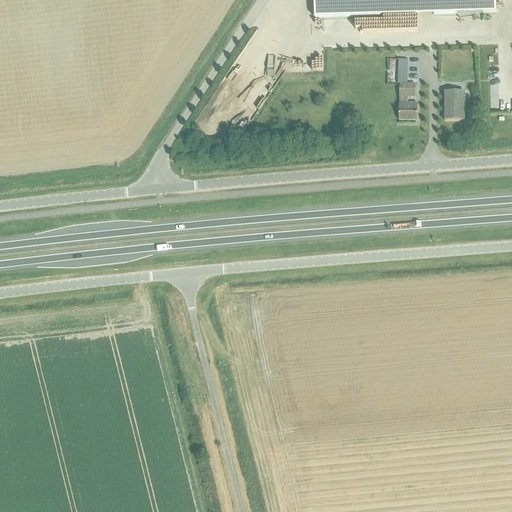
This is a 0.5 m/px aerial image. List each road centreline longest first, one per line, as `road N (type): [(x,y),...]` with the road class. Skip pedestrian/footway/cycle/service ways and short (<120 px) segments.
road 1 (trunk): [(511,199),(0,246)]
road 2 (trunk): [(0,264),(511,218)]
road 3 (unclassified): [(157,188),(511,160)]
road 4 (unclassified): [(182,274),(511,246)]
road 5 (unclassified): [(239,511),(182,274)]
road 6 (unclassified): [(157,188),(162,153),(262,0)]
road 7 (unclassified): [(0,294),(182,274)]
road 8 (unclassified): [(0,207),(157,188)]
